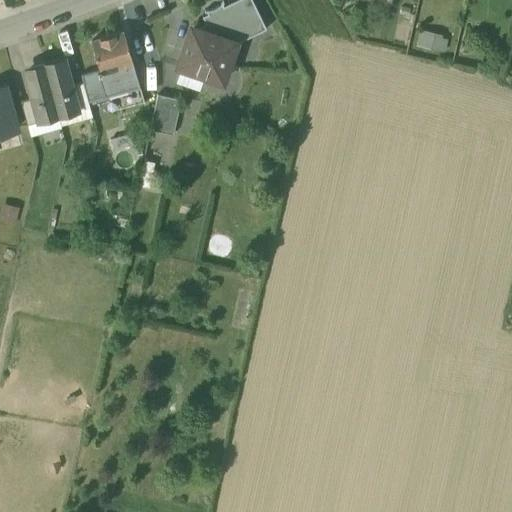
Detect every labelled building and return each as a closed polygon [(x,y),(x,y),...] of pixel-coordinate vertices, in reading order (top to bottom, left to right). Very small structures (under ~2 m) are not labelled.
[(216,0),(214,1),(210,3),(204,3),(204,5),(205,5),(207,7),(201,9),(205,17),(195,21),(235,35),(234,37),(265,22),(254,0),(216,0)] [(235,35),(195,21),(189,25),(177,59),(221,75),(234,37),(235,35)] [(138,81),(123,25),(91,34),(99,62),(80,68),(82,76),(87,95),(138,81)] [(448,31),(422,26),(419,39),(445,45),(448,31)] [(64,55),(44,60),(60,117),(91,109),(89,100),(77,103),(70,79),(64,55)] [(44,60),(24,66),(31,90),(37,114),(26,117),(28,126),(60,117),(44,60)] [(82,76),(70,79),(77,103),(89,100),(87,95),(82,76)] [(3,81),(0,81),(0,126),(15,122),(3,81)] [(180,92),(156,87),(149,122),(172,127),(180,92)] [(31,90),(19,93),(26,117),(37,114),(31,90)]
